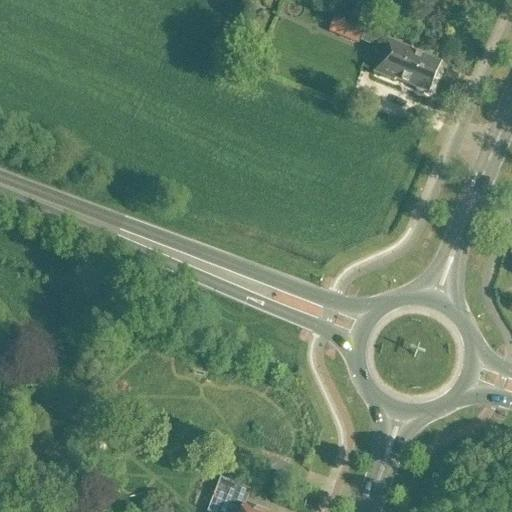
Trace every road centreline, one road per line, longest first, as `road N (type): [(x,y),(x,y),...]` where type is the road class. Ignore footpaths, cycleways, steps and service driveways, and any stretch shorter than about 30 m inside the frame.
road 1 (primary): [(218,274),(0,188)]
road 2 (secondary): [(435,299),(511,110)]
road 3 (primary): [(374,311),(218,274)]
road 4 (primary): [(218,274),(353,350)]
